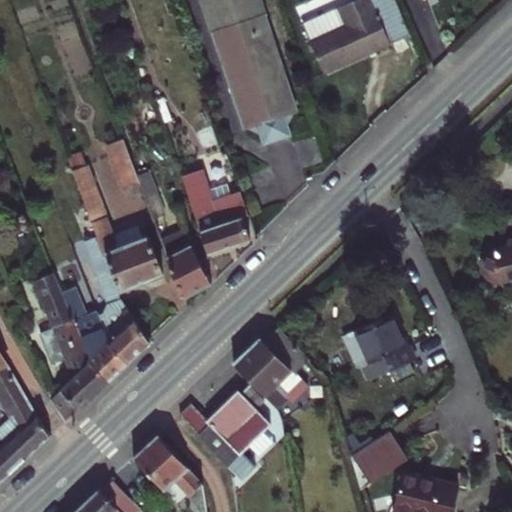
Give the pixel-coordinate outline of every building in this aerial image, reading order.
[(296,109),(298,109),(262,0),(201,0),(242,127),(245,126),(259,130),(262,141),(290,132),(286,122),(296,109)] [(355,0),(303,26),(327,76),(410,35),(392,0),(355,0)] [(110,188),(128,182),(123,167),(105,173),(110,188)] [(213,251),(255,238),(247,215),(252,213),(244,188),(212,198),(203,170),(188,174),(213,251)] [(157,211),(163,209),(153,180),(139,185),(154,226),(161,223),(157,211)] [(118,290),(161,275),(148,238),(114,249),(113,245),(116,244),(94,186),(81,190),(86,203),(118,290)] [(127,360),(148,339),(126,306),(119,295),(118,290),(86,203),(68,209),(85,255),(93,252),(99,268),(94,270),(106,301),(101,321),(107,337),(127,360)] [(187,289),(213,276),(194,236),(168,249),(187,289)] [(511,243),(495,248),(489,252),(486,259),(486,267),(490,272),(496,277),(500,278),(505,277),(507,285),(511,283),(511,243)] [(108,378),(127,360),(107,337),(101,321),(94,301),(80,306),(71,280),(56,284),(70,321),(81,349),(108,378)] [(386,378),(417,364),(393,314),(356,332),(372,365),(379,362),(386,378)] [(47,403),(64,420),(108,378),(81,349),(70,321),(48,329),(68,380),(45,399),(47,403)] [(276,373),(293,358),(266,332),(250,346),(275,371),(276,373)] [(275,371),(250,346),(244,341),(219,365),(261,409),(270,400),(274,404),(278,400),(262,383),(275,371)] [(0,442),(0,481),(49,434),(29,411),(0,368),(0,395),(13,413),(0,424),(0,442),(0,443),(0,442)] [(179,413),(225,463),(269,422),(238,389),(207,418),(191,402),(179,413)] [(371,481),(412,456),(394,427),(353,452),(371,481)] [(210,504),(207,483),(156,430),(134,451),(163,483),(175,472),(198,496),(199,505),(210,504)] [(450,511),(460,485),(405,467),(393,503),(421,511),(450,511)] [(127,511),(101,484),(92,492),(89,488),(64,511),(127,511)]
